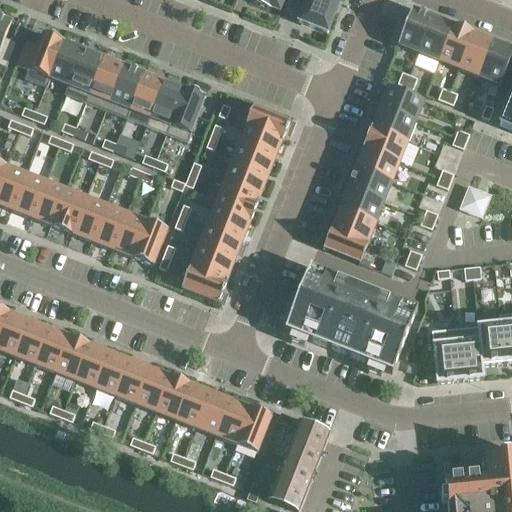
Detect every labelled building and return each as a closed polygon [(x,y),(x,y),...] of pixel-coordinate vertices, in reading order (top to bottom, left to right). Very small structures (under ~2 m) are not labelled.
[(250,0),(249,4),(267,12),(268,9),(278,13),(282,0),(250,0)] [(301,20),(299,24),(324,34),(337,0),(291,0),(286,15),(301,20)] [(397,48),(419,57),(433,20),(412,12),(397,48)] [(16,46),(5,42),(11,25),(0,20),(0,68),(6,70),(16,46)] [(419,57),(439,65),(453,28),(433,20),(419,57)] [(439,65),(459,73),(473,36),(453,28),(439,65)] [(459,73),(479,81),(493,44),(473,36),(459,73)] [(64,45),(42,37),(38,48),(28,74),(49,82),(64,45)] [(28,74),(38,48),(26,44),(16,69),(28,74)] [(500,89),(511,57),(511,51),(493,44),(479,81),(500,89)] [(84,53),(64,45),(49,82),(69,90),(84,53)] [(104,61),(84,53),(69,90),(89,98),(104,61)] [(124,69),(104,61),(89,98),(109,106),(124,69)] [(144,77),(124,69),(109,106),(129,114),(144,77)] [(410,79),(402,76),(398,87),(405,90),(410,79)] [(164,85),(144,77),(129,114),(150,122),(164,85)] [(410,79),(405,90),(413,93),(417,82),(410,79)] [(184,93),(164,85),(150,122),(170,129),(184,93)] [(416,126),(424,104),(387,90),(379,111),(416,126)] [(450,95),(442,92),(438,103),(445,106),(450,95)] [(205,101),(184,93),(170,129),(191,138),(205,101)] [(450,95),(445,106),(453,109),(458,98),(450,95)] [(511,95),(499,127),(511,132),(511,95)] [(219,120),(226,123),(231,111),(223,108),(219,120)] [(282,145),(290,124),(254,109),(245,130),(282,145)] [(486,109),(481,120),(489,123),(493,112),(486,109)] [(36,116),(24,111),(21,119),(33,123),(36,116)] [(408,146),(416,126),(379,111),(371,131),(408,146)] [(36,116),(33,123),(44,128),(47,120),(36,116)] [(19,136),(22,128),(11,123),(8,131),(19,136)] [(76,131),(65,127),(62,135),(73,139),(76,131)] [(19,136),(30,140),(33,132),(22,128),(19,136)] [(219,143),(223,132),(215,128),(211,140),(219,143)] [(274,165),(282,145),(245,130),(237,150),(274,165)] [(76,131),(73,139),(84,144),(87,136),(76,131)] [(400,166),(408,146),(371,131),(363,151),(400,166)] [(466,146),(469,138),(458,133),(455,141),(466,146)] [(59,151),(62,144),(51,139),(48,147),(59,151)] [(219,143),(211,140),(206,151),(214,154),(219,143)] [(466,146),(455,141),(452,149),(463,153),(466,146)] [(116,147),(105,143),(102,151),(113,155),(116,147)] [(59,151),(70,156),(74,148),(62,144),(59,151)] [(116,147),(113,155),(124,160),(128,152),(116,147)] [(266,185),(274,165),(237,150),(229,170),(266,185)] [(392,186),(400,166),(363,151),(355,171),(392,186)] [(99,167),(102,159),(91,155),(88,163),(99,167)] [(99,167),(111,172),(114,164),(102,159),(99,167)] [(156,163),(145,159),(142,166),(153,171),(156,163)] [(156,163),(153,171),(165,175),(168,168),(156,163)] [(197,181),(202,170),(194,166),(189,178),(197,181)] [(0,183),(0,209),(11,214),(26,177),(6,169),(0,183)] [(258,205),(266,185),(229,170),(221,190),(258,205)] [(139,183),(143,175),(131,171),(128,179),(139,183)] [(384,206),(392,186),(355,171),(347,191),(384,206)] [(451,186),(454,178),(442,174),(439,181),(451,186)] [(139,183),(151,188),(154,180),(143,175),(139,183)] [(11,214),(31,222),(46,185),(26,177),(11,214)] [(193,192),(197,181),(189,178),(185,188),(185,189),(193,192)] [(451,186),(439,181),(436,189),(448,193),(451,186)] [(182,196),(185,189),(185,188),(174,183),(171,191),(182,196)] [(31,222),(51,230),(66,193),(46,185),(31,222)] [(250,225),(258,205),(221,190),(214,211),(250,225)] [(376,226),(384,206),(347,191),(339,212),(376,226)] [(469,191),(460,213),(482,221),(491,199),(469,191)] [(51,230),(72,238),(86,201),(66,193),(51,230)] [(72,238),(92,246),(106,209),(86,201),(72,238)] [(92,246),(112,253),(126,217),(106,209),(92,246)] [(187,223),(191,212),(184,209),(179,220),(187,223)] [(242,245),(250,225),(214,211),(206,231),(242,245)] [(368,246),(376,226),(339,212),(331,232),(368,246)] [(435,226),(438,218),(426,214),(423,221),(435,226)] [(112,253),(132,261),(146,225),(126,217),(112,253)] [(187,223),(179,220),(175,232),(182,235),(187,223)] [(435,226),(423,221),(420,229),(432,234),(435,226)] [(132,261),(153,270),(167,233),(146,225),(132,261)] [(234,265),(242,245),(206,231),(198,251),(234,265)] [(360,267),(368,246),(331,232),(323,253),(360,267)] [(171,263),(175,252),(168,249),(163,260),(171,263)] [(198,251),(190,271),(226,285),(234,265),(198,251)] [(419,266),(422,259),(410,254),(407,262),(419,266)] [(171,263),(163,260),(159,272),(167,275),(171,263)] [(419,266),(407,262),(404,269),(416,274),(419,266)] [(392,377),(417,312),(310,270),(285,334),(392,377)] [(226,285),(190,271),(182,292),(218,306),(226,285)] [(479,272),(471,273),(472,285),(480,285),(479,272)] [(471,273),(463,274),(464,286),(472,285),(471,273)] [(448,275),(436,277),(437,285),(449,283),(448,275)] [(0,312),(0,340),(9,316),(0,312)] [(0,354),(15,361),(30,324),(9,316),(0,340),(0,354)] [(35,369),(50,332),(30,324),(15,361),(35,369)] [(511,328),(500,329),(504,369),(511,367),(511,328)] [(500,329),(476,332),(477,344),(478,344),(481,371),(482,371),(504,369),(500,329)] [(55,377),(70,340),(50,332),(35,369),(55,377)] [(55,377),(75,385),(90,348),(70,340),(55,377)] [(477,344),(456,346),(460,385),(483,383),(482,371),(481,371),(478,344),(477,344)] [(456,346),(432,348),(436,388),(460,385),(456,346)] [(75,385),(95,393),(110,356),(90,348),(75,385)] [(116,400),(130,364),(110,356),(95,393),(116,400)] [(136,408),(150,372),(130,364),(116,400),(136,408)] [(156,416),(170,380),(150,372),(136,408),(156,416)] [(176,424),(190,388),(170,380),(156,416),(176,424)] [(196,432),(210,395),(190,388),(176,424),(196,432)] [(21,406),(24,398),(12,393),(9,401),(21,406)] [(216,440),(231,403),(210,395),(196,432),(216,440)] [(21,406),(32,410),(35,402),(24,398),(21,406)] [(236,448),(251,411),(231,403),(216,440),(236,448)] [(61,422),(64,414),(53,409),(49,417),(61,422)] [(236,448),(257,456),(272,420),(251,411),(236,448)] [(61,422),(72,426),(75,418),(64,414),(61,422)] [(290,420),(281,417),(277,425),(287,429),(290,420)] [(300,424),(290,420),(287,429),(296,432),(299,425),(300,424)] [(101,437),(104,430),(93,425),(90,433),(101,437)] [(299,511),(329,437),(299,425),(296,432),(268,503),(289,511),(299,511)] [(101,437),(112,442),(115,434),(104,430),(101,437)] [(141,453),(144,445),(133,441),(130,449),(141,453)] [(141,453),(153,458),(156,450),(144,445),(141,453)] [(181,469),(185,461),(173,457),(170,465),(181,469)] [(511,511),(511,460),(481,463),(483,478),(445,482),(447,511),(511,511)] [(181,469),(193,474),(196,466),(185,461),(181,469)] [(222,485),(225,477),(213,473),(210,480),(222,485)] [(222,485),(233,489),(236,482),(225,477),(222,485)] [(261,491),(253,487),(250,495),(258,498),(261,491)] [(258,498),(250,495),(247,503),(255,506),(258,498)]
